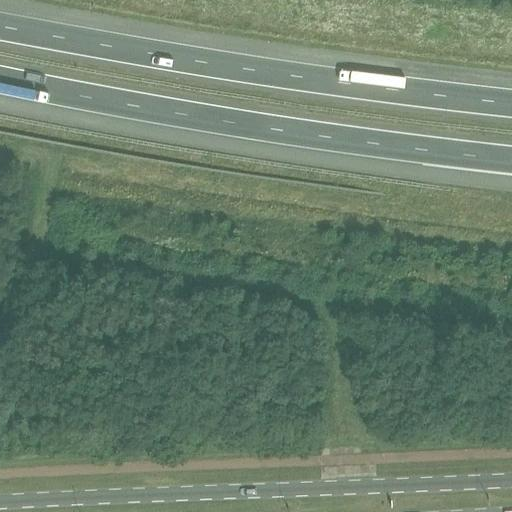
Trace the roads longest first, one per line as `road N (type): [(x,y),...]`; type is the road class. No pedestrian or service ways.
road 1 (motorway): [(0,82),(511,162)]
road 2 (motorway): [(511,101),(0,24)]
road 3 (primary): [(511,478),(0,503)]
